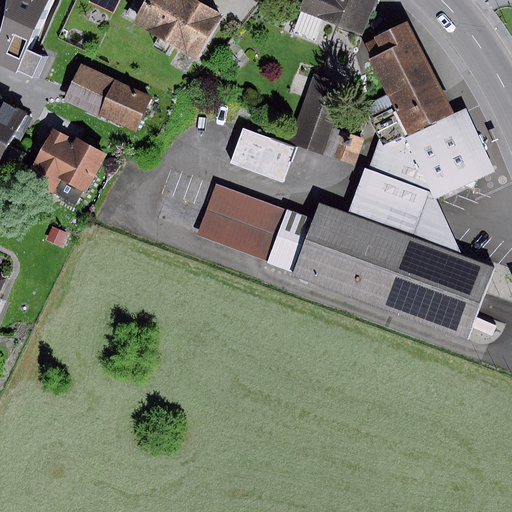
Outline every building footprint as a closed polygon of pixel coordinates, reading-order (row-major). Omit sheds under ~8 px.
[(2,0),(0,14),(0,68),(13,74),(14,71),(24,50),(50,0),(2,0)] [(90,0),(89,2),(114,13),(119,0),(90,0)] [(225,21),(191,0),(148,0),(134,23),(199,63),(225,21)] [(376,0),(304,0),(297,22),(360,45),(376,0)] [(406,25),(362,46),(386,98),(365,108),(379,137),(383,146),(405,136),(438,121),(449,115),(406,25)] [(41,58),(24,50),(14,71),(32,79),(41,58)] [(154,101),(83,68),(69,99),(139,132),(154,101)] [(356,100),(317,84),(293,142),(331,158),(356,100)] [(0,101),(0,144),(9,149),(26,115),(0,101)] [(492,171),(464,112),(407,139),(436,198),(492,171)] [(67,137),(51,129),(22,181),(50,195),(58,179),(83,193),(105,154),(73,137),(70,144),(65,141),(67,137)] [(296,151),(246,132),(233,167),(283,186),(296,151)] [(0,167),(9,149),(0,144),(0,167)] [(434,197),(362,171),(345,217),(459,257),(434,197)] [(287,215),(172,172),(155,219),(269,262),(287,215)] [(345,217),(320,208),(294,281),(471,344),(497,271),(345,217)] [(52,227),(47,240),(61,246),(66,233),(52,227)] [(0,299),(8,282),(0,278),(0,299)]
